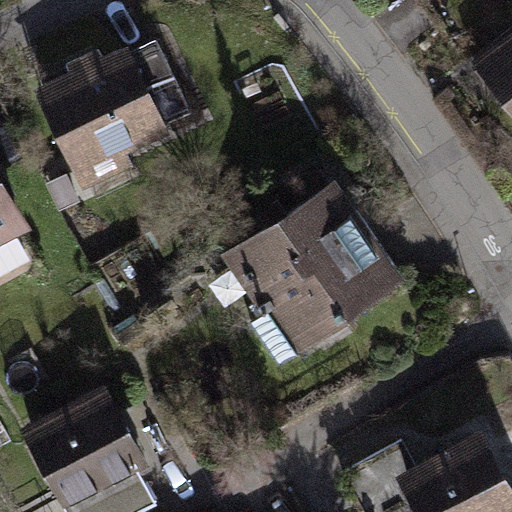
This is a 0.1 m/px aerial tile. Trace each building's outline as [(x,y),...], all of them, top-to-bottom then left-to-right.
[(511,28),(473,59),(511,108),(511,28)] [(70,68),(36,84),(83,189),(135,166),(128,150),(171,131),(132,45),(107,56),(102,45),(67,61),(70,68)] [(0,245),(34,227),(0,163),(0,245)] [(339,178),(231,255),(302,355),(410,278),(339,178)] [(168,289),(142,308),(153,323),(179,304),(168,289)] [(109,380),(23,427),(69,511),(135,511),(160,499),(146,473),(157,466),(109,380)] [(418,463),(402,472),(416,499),(423,511),(511,511),(511,474),(487,427),(418,463)] [(402,472),(418,463),(406,441),(344,474),(364,511),(391,511),(416,499),(402,472)]
